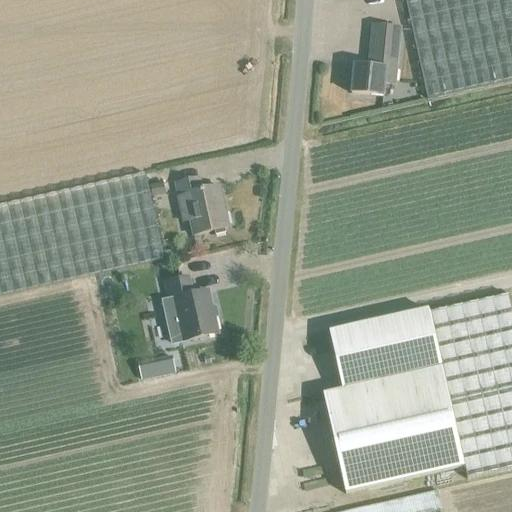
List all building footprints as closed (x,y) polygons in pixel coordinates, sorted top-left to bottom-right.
[(511,0),(404,0),(427,100),(511,80),(511,0)] [(372,27),(368,68),(354,67),(351,95),(383,98),(384,85),(394,86),(396,71),(397,63),(400,29),(372,27)] [(0,298),(164,262),(145,175),(0,207),(0,298)] [(183,223),(190,222),(193,237),(214,232),(215,236),(225,234),(224,230),(228,229),(219,188),(201,192),(199,179),(175,185),(178,198),(184,197),(187,210),(180,211),(183,223)] [(152,195),(164,192),(162,184),(150,187),(152,195)] [(188,279),(165,284),(169,303),(175,302),(184,342),(217,335),(208,293),(192,297),(188,279)] [(345,495),(463,468),(428,312),(329,334),(342,392),(323,396),(345,495)]
